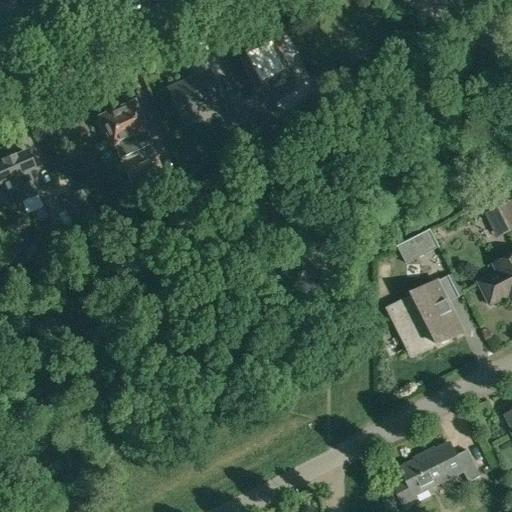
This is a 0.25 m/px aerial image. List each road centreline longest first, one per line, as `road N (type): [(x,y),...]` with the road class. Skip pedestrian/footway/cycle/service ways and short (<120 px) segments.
road 1 (tertiary): [(0,86),(196,0)]
road 2 (residential): [(331,470),(511,377)]
